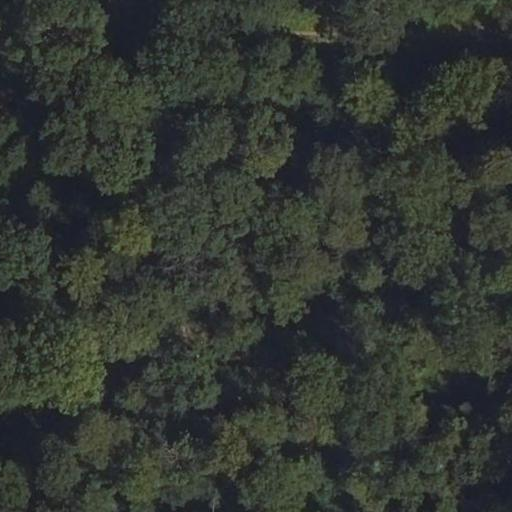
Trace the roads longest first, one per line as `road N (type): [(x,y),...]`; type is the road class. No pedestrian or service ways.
road 1 (track): [(511,52),(98,49)]
road 2 (track): [(0,304),(42,155),(118,0)]
